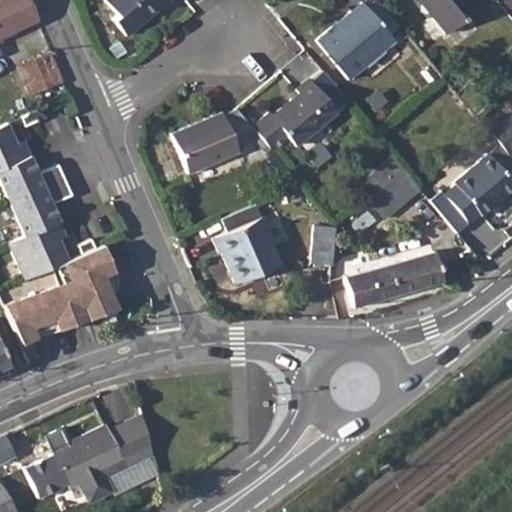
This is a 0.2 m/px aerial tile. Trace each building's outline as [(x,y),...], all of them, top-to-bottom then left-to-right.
[(0,0),(0,35),(35,18),(27,0),(0,0)] [(127,0),(142,18),(163,0),(127,0)] [(418,0),(445,33),(479,4),(475,0),(418,0)] [(360,2),(314,40),(347,78),(392,40),(360,2)] [(61,82),(49,52),(19,64),(31,94),(61,82)] [(267,114),(251,128),(271,152),(288,138),(293,145),(334,110),(307,78),(293,89),(297,93),(269,116),(267,114)] [(29,111),(19,116),(22,124),(36,119),(32,111),(29,111)] [(220,112),(169,134),(185,173),(237,152),(220,112)] [(493,114),(481,123),(507,154),(511,149),(511,114),(501,124),(493,114)] [(0,123),(0,186),(7,204),(62,180),(56,164),(36,172),(21,139),(15,141),(6,121),(0,123)] [(452,184),(440,194),(465,224),(477,215),(479,216),(511,188),(511,183),(487,153),(451,183),(452,184)] [(401,168),(365,197),(383,218),(418,188),(401,168)] [(62,180),(7,204),(21,235),(5,242),(21,279),(66,259),(57,238),(63,235),(49,202),(69,194),(62,180)] [(260,218),(211,239),(217,253),(221,251),(234,283),(279,264),(260,218)] [(309,261),(329,262),(332,228),(331,225),(312,223),(309,261)] [(79,253),(92,247),(88,238),(76,244),(79,253)] [(93,315),(113,308),(107,294),(109,290),(109,287),(113,287),(113,282),(113,279),(113,275),(100,279),(98,273),(110,269),(101,243),(92,247),(79,253),(72,257),(79,275),(93,315)] [(431,250),(342,276),(351,308),(441,280),(431,250)] [(113,275),(110,269),(98,273),(100,279),(113,275)] [(0,305),(17,343),(32,338),(31,334),(34,333),(36,337),(59,327),(50,317),(61,313),(65,325),(93,315),(79,275),(0,305)] [(59,327),(65,325),(61,313),(50,317),(59,327)] [(150,455),(140,416),(107,430),(105,424),(51,449),(52,452),(21,466),(34,496),(65,481),(67,485),(76,481),(85,501),(93,503),(104,497),(108,489),(99,470),(121,461),(124,467),(150,455)] [(0,434),(0,458),(12,453),(3,433),(0,434)]
